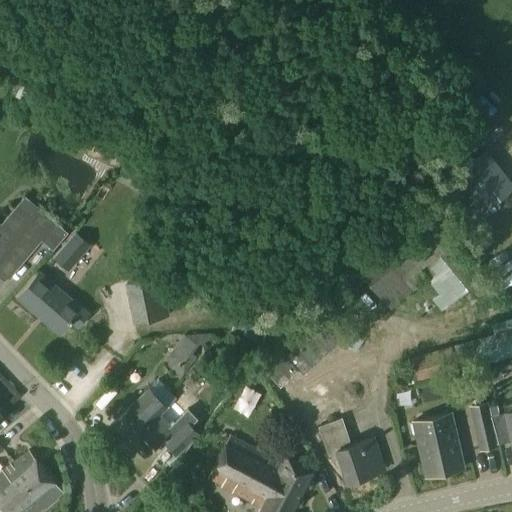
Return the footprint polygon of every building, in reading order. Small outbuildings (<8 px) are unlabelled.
[(511,190),(482,151),(444,180),(474,218),(511,190)] [(277,203),(253,187),(237,210),(261,226),(277,203)] [(25,196),(1,224),(2,225),(0,227),(0,269),(10,278),(42,240),(53,250),(68,233),(25,196)] [(487,274),(425,198),(350,259),(391,308),(428,278),(442,295),(435,301),(442,311),(487,274)] [(69,270),(92,244),(76,230),(53,256),(69,270)] [(89,315),(39,273),(18,298),(61,333),(73,319),(80,325),(89,315)] [(160,277),(126,284),(134,322),(168,315),(160,277)] [(511,311),(511,305),(488,309),(492,332),(479,335),(484,362),(511,357),(511,311)] [(329,306),(268,358),(284,376),(345,325),(329,306)] [(197,356),(179,343),(167,357),(169,366),(180,377),(183,374),(197,356)] [(160,385),(153,392),(150,388),(137,401),(135,400),(112,424),(125,437),(124,438),(127,441),(157,412),(160,415),(168,407),(161,400),(168,393),(160,385)] [(497,445),(487,401),(471,405),(481,448),(497,445)] [(145,457),(165,437),(169,442),(166,445),(176,455),(198,434),(191,427),(198,420),(188,410),(171,426),(160,415),(157,412),(127,441),(130,444),(131,443),(145,457)] [(511,411),(492,417),(498,444),(511,441),(511,442),(511,411)] [(465,466),(452,412),(413,421),(426,475),(465,466)] [(351,445),(342,418),(318,426),(328,455),(337,452),(348,483),(372,474),(370,468),(382,464),(373,437),(351,445)] [(281,462),(232,435),(208,479),(261,508),(259,511),(289,511),(311,472),(284,457),(281,462)] [(61,490),(26,450),(0,472),(0,511),(38,511),(60,493),(61,490)]
